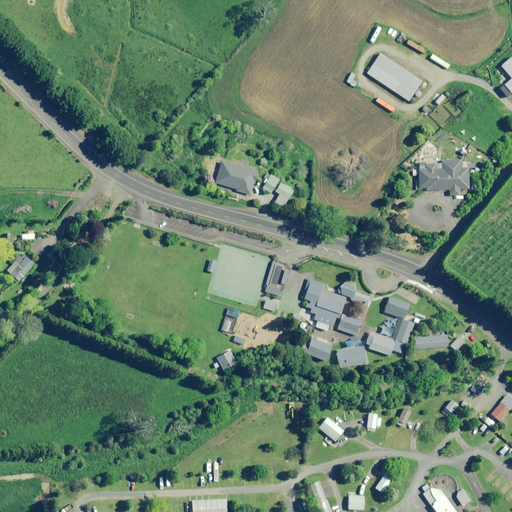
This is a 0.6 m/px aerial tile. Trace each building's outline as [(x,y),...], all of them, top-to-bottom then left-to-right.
[(421,82),(379,54),(366,74),(407,102),(421,82)] [(511,60),(510,58),(500,66),(511,79),(503,85),(510,93),(511,91),(511,60)] [(354,76),(351,74),(346,82),(353,87),(355,83),(351,80),(354,76)] [(444,98),(441,95),(434,103),(437,105),(444,98)] [(430,110),(424,106),(420,111),(426,115),(430,110)] [(458,190),(468,190),(468,169),(474,169),(473,163),(461,164),(461,159),(440,160),(440,169),(436,169),(436,164),(424,165),(424,172),(418,173),(418,189),(426,189),(426,191),(448,190),(448,196),(459,196),(458,190)] [(224,184),(223,186),(234,193),(234,192),(241,196),(248,186),(246,184),(251,176),(237,167),(235,168),(229,165),(219,181),(224,184)] [(278,180),(270,175),(267,180),(265,179),(263,182),(265,183),(262,189),(270,194),(278,180)] [(292,192),(279,184),(272,196),(275,198),(272,203),(282,209),(292,192)] [(34,266),(23,254),(6,270),(16,282),(34,266)] [(204,258),(197,256),(193,268),(200,270),(204,258)] [(217,262),(209,260),(206,271),(213,274),(217,262)] [(290,271),(284,269),(280,284),(285,285),(290,271)] [(68,292),(75,282),(69,278),(61,288),(68,292)] [(331,292),(292,280),(284,306),(322,319),(331,292)] [(355,287),(343,281),(337,293),(350,299),(355,287)] [(280,291),(265,286),(264,291),(278,296),(280,291)] [(262,300),(253,297),(250,305),(260,308),(262,300)] [(362,325),(370,303),(358,299),(351,321),(362,325)] [(275,305),(265,301),(262,309),(273,312),(275,305)] [(384,308),(373,304),(366,323),(377,327),(384,308)] [(239,312),(229,309),(226,316),(236,319),(239,312)] [(347,318),(329,310),(323,325),(341,332),(347,318)] [(230,323),(224,321),(222,331),(228,333),(230,323)] [(383,326),(380,334),(390,338),(393,330),(383,326)] [(380,337),(359,328),(352,345),(373,354),(380,337)] [(431,333),(398,335),(399,349),(432,347),(431,333)] [(317,342),(299,334),(291,353),(309,361),(317,342)] [(244,341),(234,337),(232,342),(242,346),(244,341)] [(463,343),(457,338),(449,347),(455,352),(463,343)] [(323,347),(326,365),(353,361),(350,343),(323,347)] [(236,365),(230,353),(216,360),(223,372),(236,365)] [(456,407),(449,402),(443,410),(449,416),(456,407)] [(487,418),(495,425),(497,422),(498,423),(508,411),(499,403),(487,418)] [(410,413),(402,409),(395,425),(403,428),(410,413)] [(376,415),(367,414),(365,431),(374,432),(376,415)] [(343,431),(326,418),(317,429),(327,436),(324,440),(331,446),(343,431)] [(391,480),(384,475),(374,489),(381,494),(391,480)] [(329,511),(318,482),(309,486),(319,511),(329,511)] [(423,492),(429,488),(426,484),(420,488),(423,492)] [(420,495),(432,511),(453,511),(435,485),(420,495)] [(462,490),(456,494),(455,497),(461,507),(469,501),(462,490)] [(307,501),(305,495),(297,498),(300,504),(307,501)] [(362,511),(363,497),(347,496),(347,510),(362,511)] [(225,511),(225,500),(190,501),(190,511),(225,511)]
